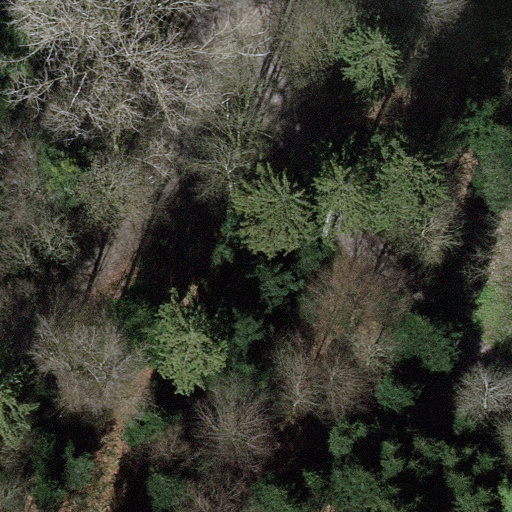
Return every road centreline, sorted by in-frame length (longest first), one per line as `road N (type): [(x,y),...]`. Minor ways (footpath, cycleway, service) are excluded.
road 1 (track): [(221,0),(227,37),(369,243),(511,385)]
road 2 (track): [(227,37),(187,156),(134,230),(0,358)]
